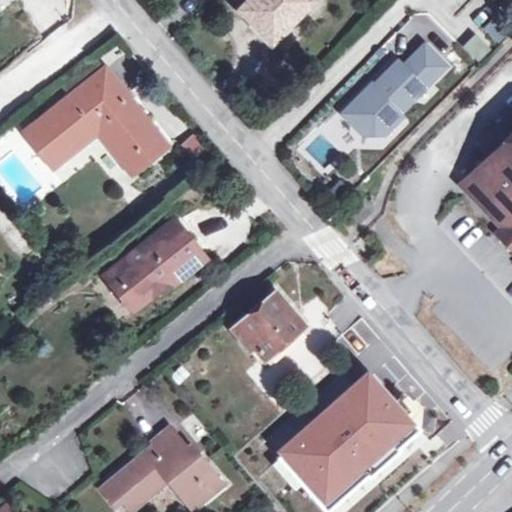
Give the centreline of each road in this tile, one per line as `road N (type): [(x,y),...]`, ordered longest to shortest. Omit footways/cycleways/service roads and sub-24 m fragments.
road 1 (tertiary): [(118,8),(511,462)]
road 2 (unknown): [(483,430),(432,445),(381,442),(326,419),(293,377)]
road 3 (residential): [(118,8),(0,100)]
